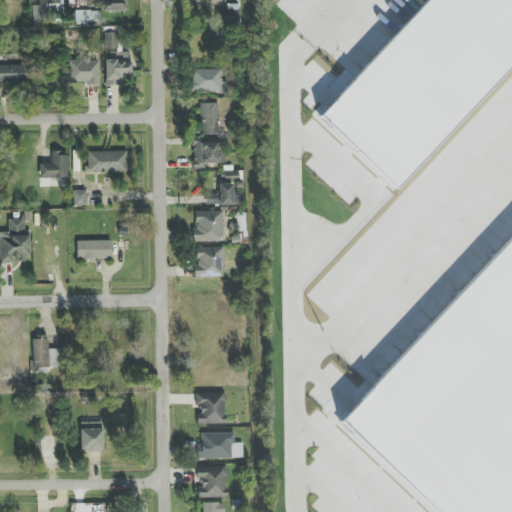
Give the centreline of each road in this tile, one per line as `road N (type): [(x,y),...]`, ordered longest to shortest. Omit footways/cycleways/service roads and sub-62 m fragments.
road 1 (residential): [(156,0),(163,511)]
road 2 (residential): [(163,483),(0,485)]
road 3 (residential): [(162,301),(0,302)]
road 4 (residential): [(159,119),(0,120)]
